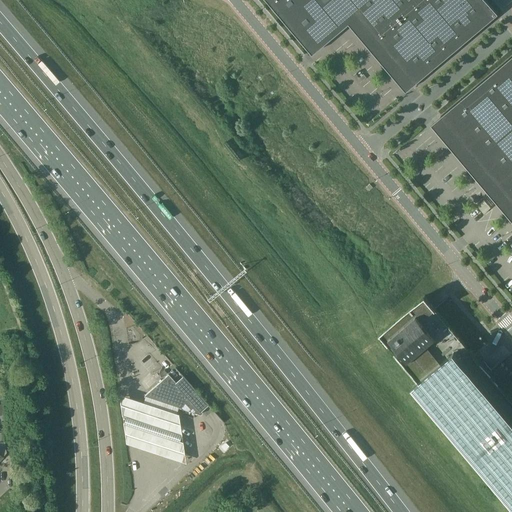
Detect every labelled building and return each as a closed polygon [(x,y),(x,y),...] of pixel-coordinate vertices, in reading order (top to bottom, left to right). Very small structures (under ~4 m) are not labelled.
[(265,0),(283,21),(303,44),(348,6),(413,83),(452,50),(452,49),(458,44),(458,45),(496,13),(484,0),(265,0)] [(511,55),(441,116),(511,200),(511,55)] [(380,334),(418,380),(413,384),(511,501),(511,399),(489,372),(485,367),(478,359),(474,354),(436,309),(429,301),(425,296),(380,334)] [(183,410),(184,409),(200,414),(201,414),(202,413),(202,412),(201,412),(201,411),(204,408),(208,404),(183,376),(179,379),(176,383),(168,374),(144,396),(179,407),(181,408),(183,410)] [(128,395),(119,392),(126,442),(135,444),(148,449),(164,455),(177,459),(186,462),(179,412),(178,411),(179,407),(144,396),(143,400),(128,395)]
